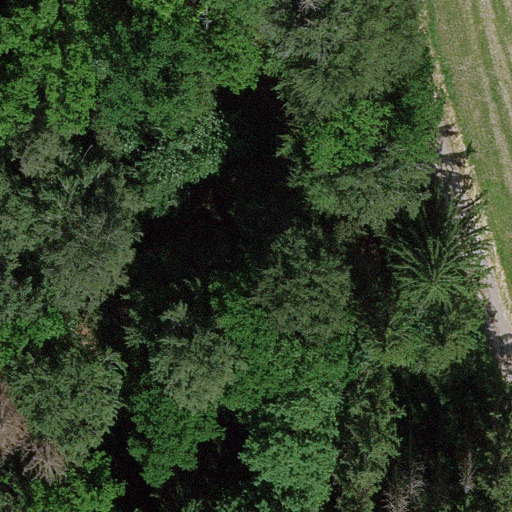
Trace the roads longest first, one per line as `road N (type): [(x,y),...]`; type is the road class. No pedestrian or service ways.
road 1 (track): [(0,86),(368,0)]
road 2 (unclassified): [(418,0),(511,296)]
